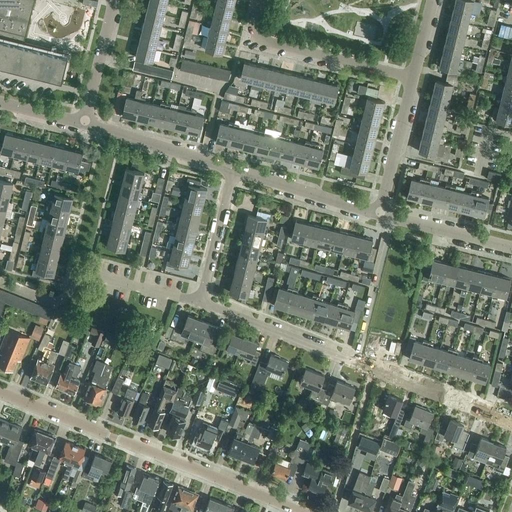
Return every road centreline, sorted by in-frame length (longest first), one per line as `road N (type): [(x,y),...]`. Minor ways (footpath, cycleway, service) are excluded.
road 1 (residential): [(511,426),(200,302)]
road 2 (unclassified): [(296,511),(0,393)]
road 3 (residential): [(200,302),(75,272),(69,294),(51,304),(7,285)]
road 4 (residential): [(412,78),(264,41),(254,24),(260,0)]
road 5 (residential): [(232,171),(83,124)]
road 6 (residential): [(380,215),(232,171)]
road 7 (residential): [(412,78),(380,215)]
road 8 (residential): [(511,249),(380,215)]
road 9 (residential): [(232,171),(200,302)]
road 10 (residential): [(114,0),(83,124)]
